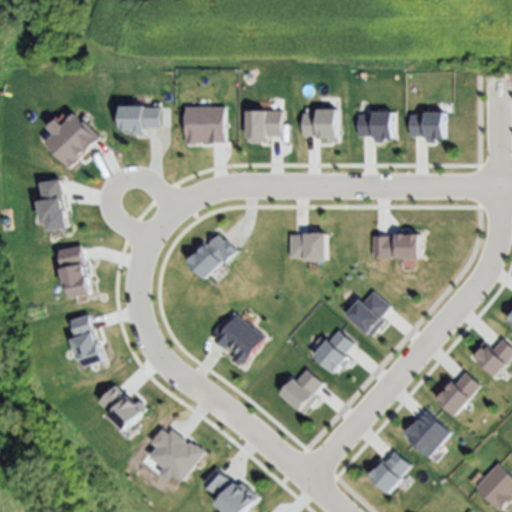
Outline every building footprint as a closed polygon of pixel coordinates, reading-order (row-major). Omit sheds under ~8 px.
[(117,125),(132,133),(164,122),(161,103),(143,103),(137,97),(116,98),(117,125)] [(244,136),(266,138),(267,131),(280,133),(280,105),(263,106),(247,98),(242,104),(244,136)] [(298,129),(322,133),(340,138),(338,101),(313,100),(313,108),(298,107),(298,129)] [(183,137),(222,138),(222,102),(182,103),(183,137)] [(356,132),(372,132),(375,141),(384,138),(384,131),(392,131),(392,103),(371,104),(369,112),(356,110),(356,132)] [(410,132),(426,132),(426,141),(438,141),(438,132),(445,132),(444,105),(425,105),(408,110),(410,132)] [(68,164),(99,132),(70,106),(59,122),(52,112),(44,119),(49,126),(42,135),(68,164)] [(66,222),(45,226),(35,194),(39,178),(59,174),(63,192),(66,222)] [(322,256),(322,225),(299,223),(287,227),(285,250),(322,256)] [(234,244),(218,260),(201,275),(183,253),(213,226),(234,244)] [(371,253),(417,256),(419,226),(391,226),(392,234),(372,231),(371,253)] [(90,288),(89,269),(79,241),(58,244),(60,260),(63,283),(69,288),(90,288)] [(369,332),(383,316),(379,311),(386,302),(371,286),(362,296),(353,293),(341,308),(369,332)] [(261,332),(240,362),(227,354),(234,345),(211,332),(231,308),(261,332)] [(330,372),(350,339),(334,323),(325,335),(310,349),(330,372)] [(511,343),(511,354),(493,372),(469,351),(480,339),(491,345),(503,333),(511,343)] [(301,414),(317,395),(307,388),(320,376),(301,364),(294,373),(286,372),(274,388),(301,414)] [(481,383),(452,413),(429,393),(448,375),(454,378),(464,368),(481,383)] [(450,428),(425,454),(402,434),(401,425),(411,415),(424,407),(450,428)] [(203,445),(184,476),(149,452),(155,443),(147,436),(161,423),(167,430),(170,423),(203,445)] [(389,488),(409,463),(389,446),(380,459),(372,459),(362,474),(389,488)] [(511,471),(511,489),(511,491),(497,506),(474,482),(497,458),(511,471)] [(254,494),(235,511),(228,511),(212,500),(213,491),(201,481),(215,463),(229,475),(240,474),(254,494)]
